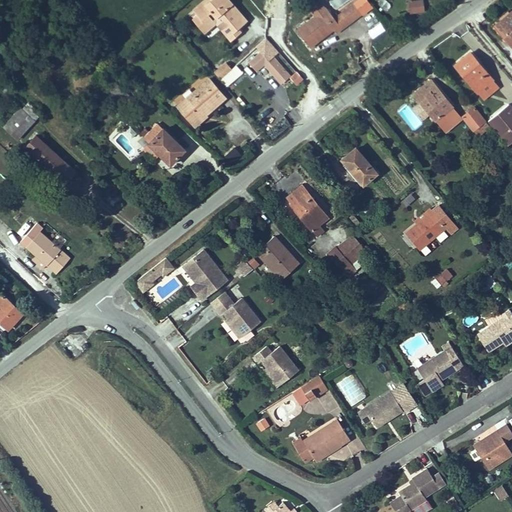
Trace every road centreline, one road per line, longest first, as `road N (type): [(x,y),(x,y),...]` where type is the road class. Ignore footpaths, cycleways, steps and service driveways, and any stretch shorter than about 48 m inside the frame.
road 1 (tertiary): [(78,308),(482,0)]
road 2 (unclassified): [(78,308),(129,325),(236,451),(316,497)]
road 3 (unclassified): [(316,497),(391,461),(511,383)]
road 4 (unknown): [(302,134),(294,117),(307,90),(289,55),(266,34),(235,50)]
